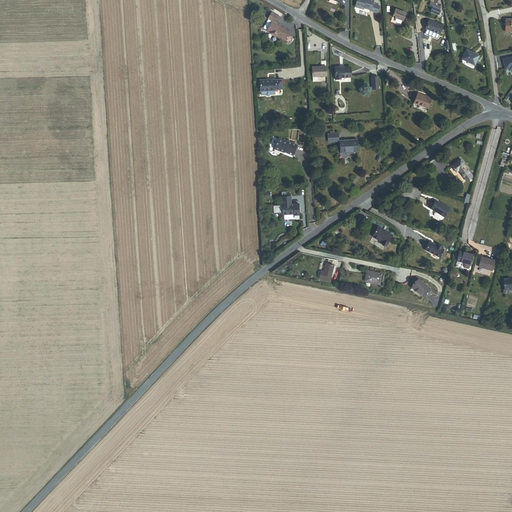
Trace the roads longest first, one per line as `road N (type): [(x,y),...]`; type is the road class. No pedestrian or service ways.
road 1 (tertiary): [(498,112),(462,127),(263,271),(25,511)]
road 2 (tertiary): [(498,112),(269,0)]
